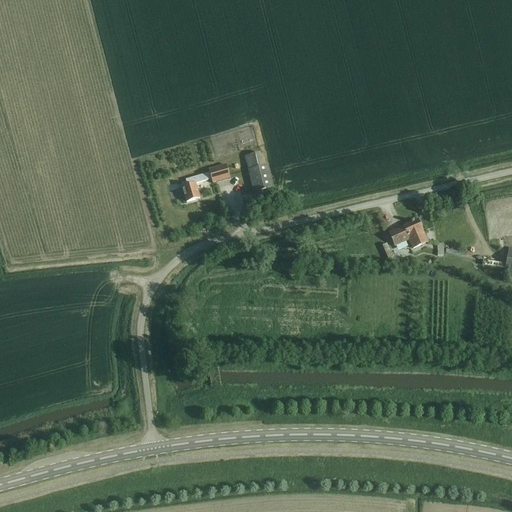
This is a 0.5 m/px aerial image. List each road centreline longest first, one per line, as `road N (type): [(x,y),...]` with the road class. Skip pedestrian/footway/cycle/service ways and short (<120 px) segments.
road 1 (unclassified): [(153,449),(140,323),(151,286),(179,258),(212,242),(511,173)]
road 2 (primary): [(511,459),(353,436),(153,449)]
road 3 (primary): [(153,449),(0,485)]
